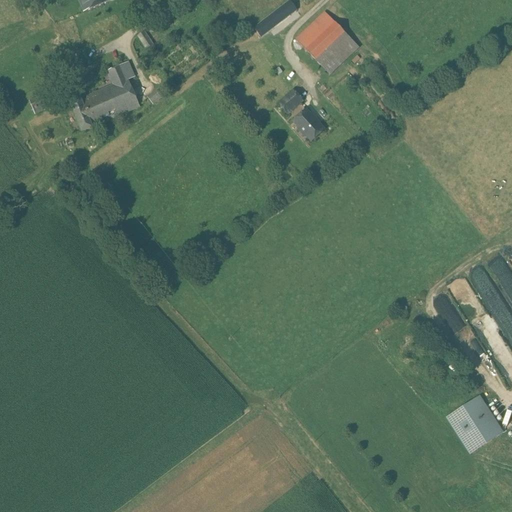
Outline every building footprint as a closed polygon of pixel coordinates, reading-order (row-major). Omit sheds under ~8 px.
[(77,0),(84,16),(113,4),(111,0),(77,0)] [(290,1),(254,29),(262,39),(273,30),(278,36),(302,17),(290,1)] [(330,76),(359,49),(325,14),(296,41),(330,76)] [(95,127),(141,108),(130,81),(136,79),(130,64),(107,73),(113,86),(83,98),(86,105),(95,127)] [(294,92),(278,107),(288,118),(304,104),(294,92)] [(153,104),(159,98),(154,94),(148,100),(153,104)] [(95,127),(86,105),(72,110),(83,137),(97,131),(95,127)] [(326,132),(306,110),(291,124),(311,146),(326,132)] [(469,453),(504,432),(479,394),(445,416),(469,453)]
